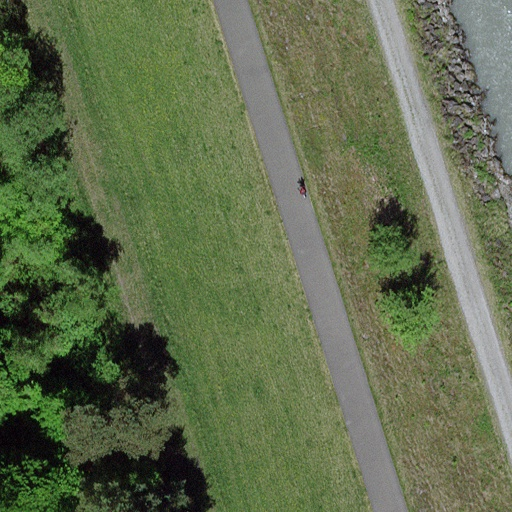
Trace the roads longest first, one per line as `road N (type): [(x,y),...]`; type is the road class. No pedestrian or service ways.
road 1 (track): [(230,0),(391,511)]
road 2 (track): [(378,0),(511,412)]
